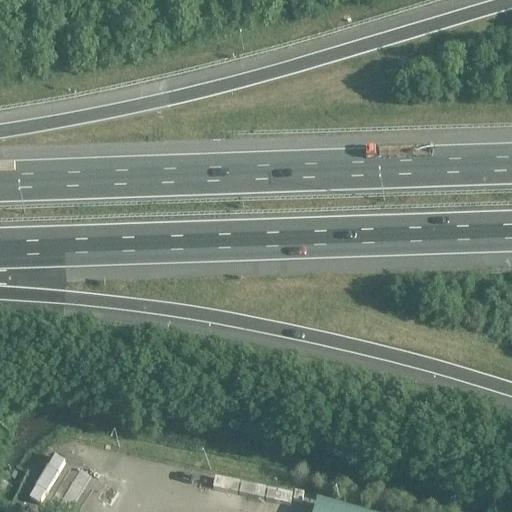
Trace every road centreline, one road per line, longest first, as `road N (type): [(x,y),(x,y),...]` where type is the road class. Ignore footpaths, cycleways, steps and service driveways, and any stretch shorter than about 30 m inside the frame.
road 1 (motorway): [(507,0),(176,96),(0,130)]
road 2 (motorway): [(0,290),(198,313),(511,390)]
road 3 (motorway): [(0,250),(511,232)]
road 4 (motorway): [(511,163),(0,181)]
